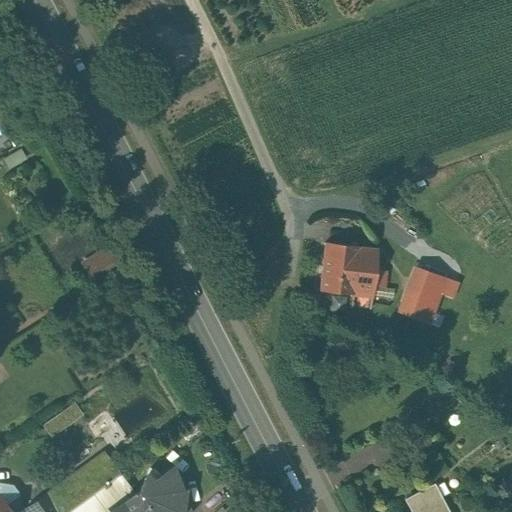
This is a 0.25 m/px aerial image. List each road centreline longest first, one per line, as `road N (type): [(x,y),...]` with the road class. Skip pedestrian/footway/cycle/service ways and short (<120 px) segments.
road 1 (primary): [(34,0),(303,511)]
road 2 (residential): [(281,286),(283,197),(192,0)]
